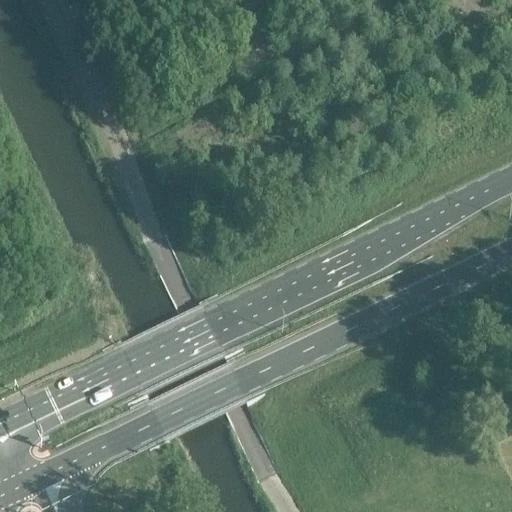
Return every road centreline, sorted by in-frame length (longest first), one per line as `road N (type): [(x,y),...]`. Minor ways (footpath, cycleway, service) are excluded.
road 1 (trunk): [(511,177),(0,423)]
road 2 (trunk): [(30,478),(511,252)]
